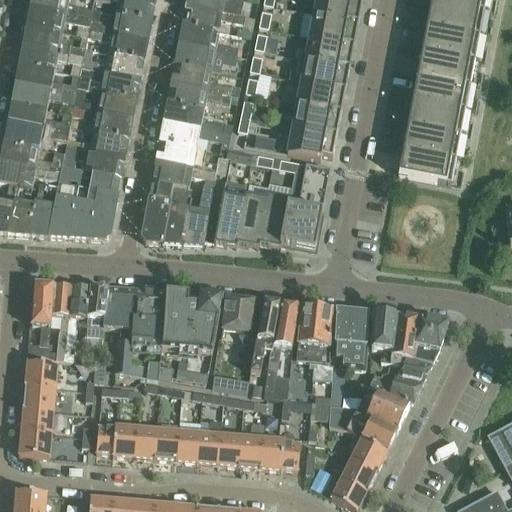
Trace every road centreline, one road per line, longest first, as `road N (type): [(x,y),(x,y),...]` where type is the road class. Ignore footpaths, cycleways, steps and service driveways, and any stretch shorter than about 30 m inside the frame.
road 1 (unclassified): [(3,480),(287,498),(314,511)]
road 2 (residential): [(334,288),(387,0)]
road 3 (residential): [(175,0),(136,155),(141,179),(123,266)]
road 4 (residential): [(390,511),(487,310)]
road 5 (residential): [(123,266),(334,288)]
road 6 (unclassified): [(13,260),(0,436)]
road 7 (residential): [(334,288),(487,310)]
